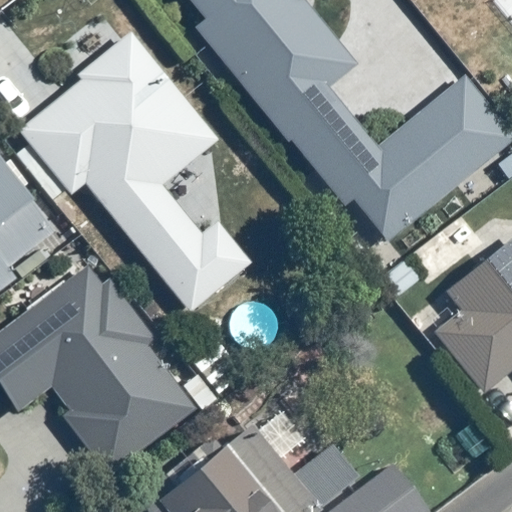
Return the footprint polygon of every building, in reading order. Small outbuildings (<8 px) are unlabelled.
[(180,0),(193,15),(182,27),(330,203),(338,195),(375,239),(508,135),(451,73),(367,139),(321,83),(349,65),(297,0),(180,0)] [(207,135),(117,30),(9,126),(62,193),(75,181),(176,309),(244,259),(206,214),(192,225),(156,179),(207,135)] [(0,259),(47,231),(0,173),(0,282),(7,278),(0,267),(0,259)] [(470,245),(456,225),(413,254),(428,275),(470,245)] [(510,361),(511,363),(511,232),(440,290),(453,310),(421,328),(475,393),(510,361)] [(188,404),(77,263),(0,317),(0,397),(6,405),(41,384),(62,408),(56,412),(102,474),(188,404)] [(236,420),(141,492),(129,500),(139,511),(418,511),(421,510),(383,461),(353,483),(317,441),(279,472),(236,420)]
